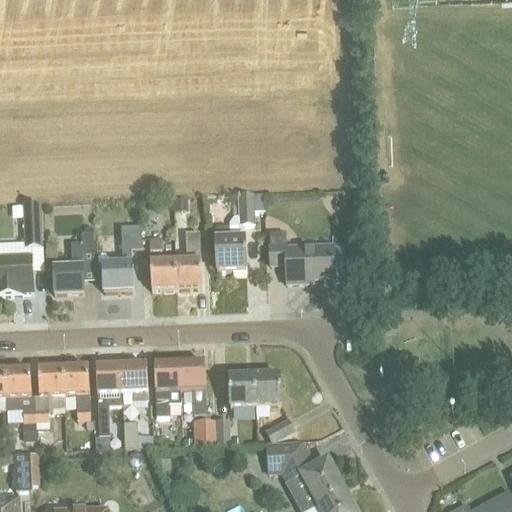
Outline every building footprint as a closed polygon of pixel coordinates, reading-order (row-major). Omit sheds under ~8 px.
[(229,229),(229,231),(216,232),(217,276),(247,275),(245,231),(255,230),(255,217),(265,217),(264,198),(254,199),(239,199),(239,222),(234,222),(229,229)] [(186,213),(186,201),(174,202),(174,214),(186,213)] [(40,207),(24,208),(25,218),(26,252),(42,251),(40,218),(40,207)] [(132,253),(142,253),(141,231),(122,232),(123,268),(103,269),(104,297),(134,296),(132,253)] [(308,286),(335,285),(334,251),(332,251),(287,252),(287,236),(270,237),(271,271),(286,270),(287,289),(308,289),(308,286)] [(83,259),(95,258),(94,237),(82,238),(83,247),(72,248),(73,266),(74,266),(74,272),(54,273),(55,299),(85,298),(83,259)] [(177,267),(178,294),(202,293),(200,238),(187,238),(188,266),(177,267)] [(340,238),(332,239),(332,251),(334,251),(341,250),(340,238)] [(150,255),(162,255),(162,243),(150,243),(150,255)] [(56,245),(45,246),(46,262),(57,262),(56,245)] [(0,301),(34,300),(33,262),(0,263),(0,301)] [(178,294),(177,267),(151,268),(152,295),(178,294)] [(205,367),(181,368),(181,385),(182,396),(193,396),(194,407),(194,421),(207,420),(206,407),(206,395),(205,385),(205,367)] [(181,368),(155,369),(156,385),(156,397),(157,409),(157,423),(170,422),(170,410),(182,410),(182,396),(181,385),(181,368)] [(147,370),(122,371),(122,385),(123,398),(123,411),(133,411),(133,406),(140,406),(148,406),(148,398),(147,385),(147,370)] [(123,398),(122,371),(97,372),(99,436),(100,444),(111,443),(110,413),(123,413),(123,398)] [(89,372),(64,373),(65,404),(77,404),(78,426),(87,426),(91,426),(89,372)] [(66,413),(65,404),(64,373),(38,374),(40,401),(36,401),(36,402),(37,428),(38,428),(49,428),(49,414),(66,413)] [(30,374),(6,375),(6,385),(7,403),(8,417),(8,428),(25,428),(25,429),(37,428),(36,402),(32,402),(31,385),(30,374)] [(255,380),(256,411),(282,410),(281,379),(255,380)] [(256,411),(255,380),(230,381),(231,412),(256,411)] [(289,424),(267,437),(273,448),(295,436),(289,424)] [(230,426),(217,427),(217,450),(231,450),(230,441),(230,426)] [(138,427),(124,428),(125,454),(139,453),(138,427)] [(217,450),(217,427),(194,427),(195,451),(217,450)] [(37,433),(37,428),(25,429),(25,445),(38,444),(37,434),(37,433)] [(165,442),(154,443),(154,453),(165,452),(165,442)] [(100,444),(96,444),(96,455),(112,454),(111,443),(100,444)] [(273,448),(266,449),(268,475),(283,475),(290,487),(287,488),(299,511),(316,511),(319,510),(345,496),(328,465),(315,472),(309,461),(301,447),(273,448)] [(130,458),(129,462),(129,466),(132,469),(135,470),(139,470),(142,467),(144,463),(143,460),(141,457),(137,455),(133,456),(130,458)] [(32,496),(32,490),(31,460),(15,460),(16,496),(32,496)] [(38,460),(31,460),(32,490),(40,490),(38,460)] [(170,462),(157,463),(157,473),(171,473),(170,462)] [(511,511),(511,480),(510,481),(511,485),(511,500),(504,505),(501,500),(479,511),(466,511),(511,511)] [(354,511),(345,496),(319,510),(319,511),(354,511)] [(0,511),(19,511),(19,503),(0,503),(0,511)]
